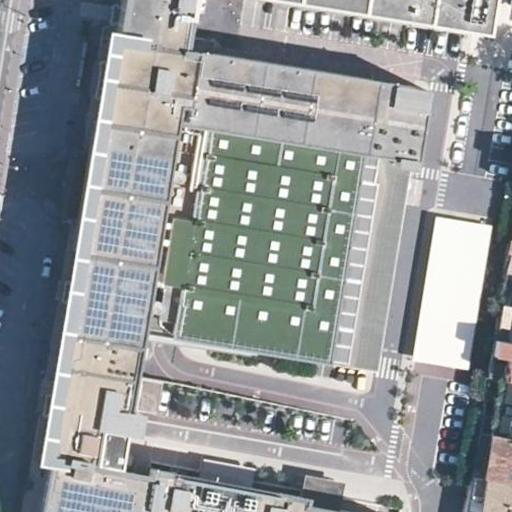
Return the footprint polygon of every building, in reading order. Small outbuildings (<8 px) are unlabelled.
[(188,0),(120,0),(120,4),(115,36),(109,36),(99,102),(79,226),(42,456),(46,457),(45,463),(37,511),(344,511),(300,503),(301,498),(153,471),(152,476),(87,463),(94,425),(130,431),(134,409),(123,407),(135,330),(326,360),(360,149),(390,155),(389,162),(408,165),(421,87),(181,48),(188,0)] [(323,0),(491,27),(495,0),(323,0)] [(511,6),(507,6),(503,24),(506,25),(503,42),(511,43),(511,6)] [(470,47),(449,161),(469,164),(490,50),(470,47)] [(511,93),(511,54),(499,52),(478,166),(498,170),(511,93)] [(375,368),(408,165),(389,162),(390,155),(360,149),(326,360),(375,368)] [(493,229),(437,219),(411,360),(467,370),(493,229)] [(511,257),(504,256),(493,304),(511,307),(511,257)] [(511,307),(493,304),(491,314),(497,316),(493,341),(511,343),(511,307)] [(511,343),(493,341),(486,379),(488,379),(499,381),(511,382),(511,343)] [(369,417),(161,376),(159,389),(367,430),(369,417)] [(511,382),(499,381),(489,436),(511,439),(511,382)] [(511,439),(489,436),(479,434),(471,476),(511,481),(511,439)] [(511,511),(511,481),(471,476),(465,511),(511,511)]
